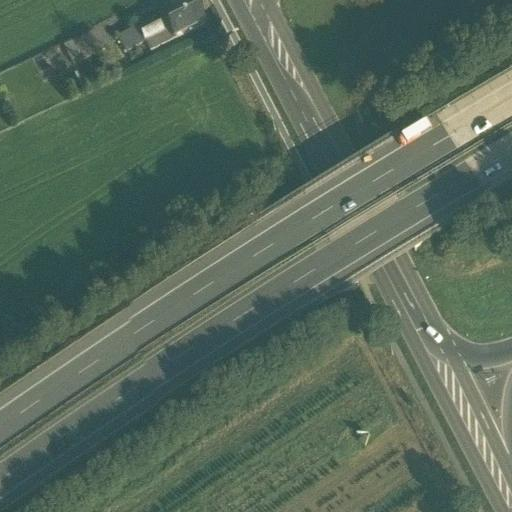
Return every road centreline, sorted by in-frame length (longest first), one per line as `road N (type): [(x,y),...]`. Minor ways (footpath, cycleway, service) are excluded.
road 1 (motorway): [(0,489),(210,346),(511,160)]
road 2 (motorway): [(511,111),(283,246),(0,436)]
road 3 (secondary): [(412,323),(265,28)]
road 4 (secondary): [(412,323),(511,507)]
